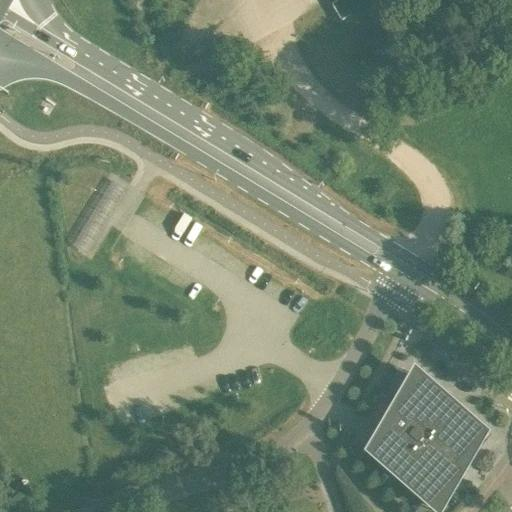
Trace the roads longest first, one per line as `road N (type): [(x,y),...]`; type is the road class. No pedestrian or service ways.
road 1 (tertiary): [(408,256),(0,1)]
road 2 (tertiary): [(0,39),(398,276)]
road 3 (unclassified): [(97,511),(238,467),(291,440),(323,408),(398,276)]
road 4 (tertiary): [(398,276),(511,363)]
road 5 (tertiary): [(511,329),(408,256)]
